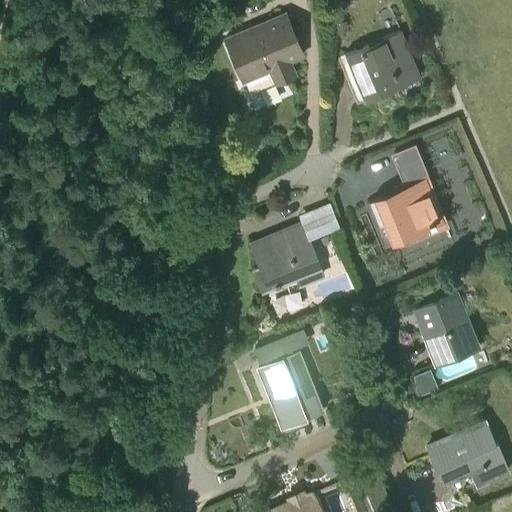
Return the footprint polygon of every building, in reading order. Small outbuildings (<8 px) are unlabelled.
[(224,38),(242,80),(248,93),(294,74),(289,60),(302,55),(284,12),(224,38)] [(336,36),(346,36),(346,22),(336,22),(336,36)] [(400,29),(344,53),(363,99),(419,76),(400,29)] [(391,242),(394,241),(443,220),(424,176),(372,198),(391,242)] [(300,222),(250,242),(260,266),(253,268),(261,289),(296,275),(299,284),(322,274),(300,222)] [(437,360),(448,355),(475,345),(454,293),(416,309),(437,360)] [(299,344),(293,330),(253,346),(259,360),(299,344)] [(280,423),(320,407),(297,350),(257,367),(280,423)] [(428,365),(409,371),(414,389),(434,383),(428,365)] [(462,488),(487,477),(488,478),(507,469),(495,439),(493,440),(484,418),(449,432),(450,434),(425,444),(434,466),(436,466),(443,481),(457,475),(462,488)] [(345,477),(359,511),(386,500),(372,466),(345,477)] [(264,510),(264,511),(321,511),(312,490),(264,510)]
